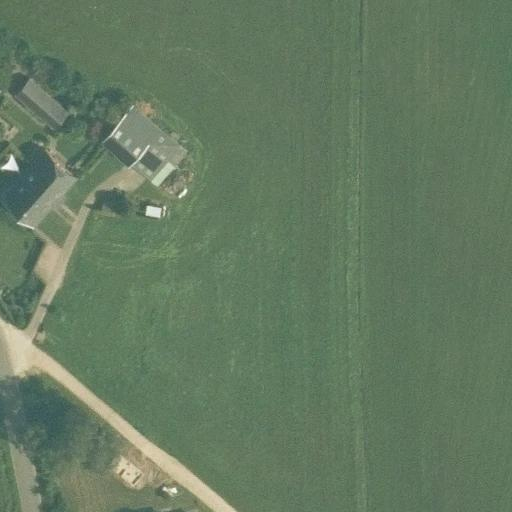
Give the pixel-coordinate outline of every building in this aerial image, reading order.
[(29,76),(14,93),(54,128),(68,111),(29,76)] [(128,162),(150,180),(177,145),(129,108),(100,146),(125,165),(128,162)] [(44,147),(23,171),(55,199),(76,174),(44,147)] [(33,223),(55,199),(23,171),(2,196),(33,223)] [(131,461),(118,477),(133,489),(146,473),(131,461)]
